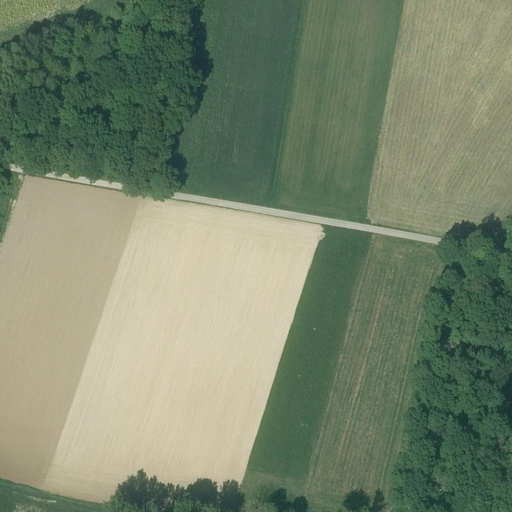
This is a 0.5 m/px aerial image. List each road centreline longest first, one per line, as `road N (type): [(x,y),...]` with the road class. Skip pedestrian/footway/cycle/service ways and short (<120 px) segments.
road 1 (unclassified): [(511,257),(0,167)]
road 2 (track): [(300,0),(265,213)]
